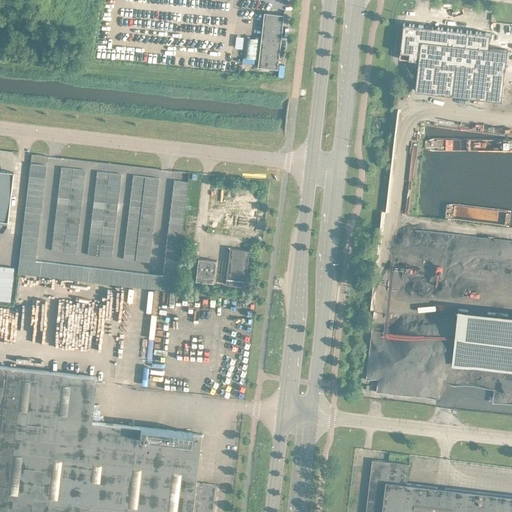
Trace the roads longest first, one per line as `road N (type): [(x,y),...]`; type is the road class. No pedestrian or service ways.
road 1 (unclassified): [(307,167),(0,129)]
road 2 (secondary): [(307,167),(284,415)]
road 3 (secondary): [(311,419),(337,172)]
road 4 (unclassified): [(511,445),(311,419)]
road 5 (secondary): [(337,172),(360,0)]
road 6 (secondary): [(330,0),(307,167)]
